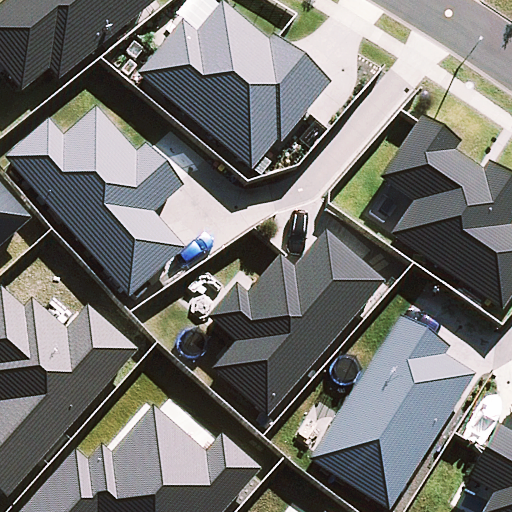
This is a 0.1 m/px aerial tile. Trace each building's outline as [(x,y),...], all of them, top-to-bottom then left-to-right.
[(0,0),(0,62),(20,87),(46,65),(57,78),(151,0),(0,0)] [(183,0),(173,13),(180,19),(136,70),(247,167),(273,136),(278,140),(329,80),(269,32),(264,38),(219,0),(217,0),(216,2),(214,0),(183,0)] [(45,117),(2,156),(126,294),(182,244),(150,211),(180,184),(142,144),(134,151),(94,106),(61,135),(45,117)] [(458,139),(417,113),(376,173),(411,198),(390,231),(499,308),(511,289),(511,226),(506,223),(511,214),(511,177),(484,158),(479,166),(452,148),(458,139)] [(265,414),(382,281),(323,228),(293,263),(290,266),(277,253),(244,291),(234,282),(205,314),(234,340),(209,366),(265,414)] [(385,507),(469,370),(439,352),(444,344),(394,313),(304,458),(385,507)] [(511,511),(511,434),(492,423),(478,447),(462,476),(488,490),(475,511),(476,511),(511,511)]
